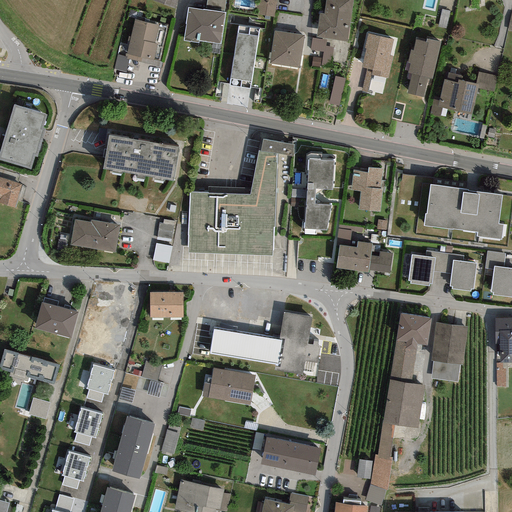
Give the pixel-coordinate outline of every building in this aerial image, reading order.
[(152,0),(152,1),(175,9),(178,0),(152,0)] [(277,0),(273,0),(258,0),(256,17),(274,19),(277,0)] [(352,0),(326,0),(325,15),(320,14),(316,37),(347,41),(352,0)] [(227,13),(187,6),(182,41),(198,43),(199,40),(222,44),(227,13)] [(160,26),(134,21),(126,58),(152,64),(160,26)] [(304,35),(274,31),(269,64),(299,68),(304,35)] [(259,37),(237,34),(230,81),(252,84),(259,37)] [(393,40),(367,34),(364,48),(366,49),(362,68),(367,69),(361,91),(367,93),(372,74),(385,77),(388,78),(393,57),(389,56),(393,40)] [(327,41),(312,39),(311,50),(324,52),(322,66),(330,67),(333,48),(326,47),(327,41)] [(440,47),(415,41),(407,75),(412,77),(408,94),(423,97),(427,79),(433,80),(440,47)] [(321,59),(313,57),(311,66),(319,68),(321,59)] [(440,98),(434,96),(430,113),(439,116),(441,107),(471,114),(478,88),(479,84),(475,84),(462,81),(463,75),(448,72),(446,80),(444,80),(440,98)] [(497,76),(478,72),(475,84),(479,84),(478,88),(494,91),(497,76)] [(345,80),(335,77),(329,104),(339,106),(345,80)] [(47,114),(14,104),(0,147),(0,158),(30,168),(43,127),(47,114)] [(177,147),(108,136),(103,169),(172,180),(177,147)] [(250,197),(190,194),(189,254),(272,257),(277,155),(292,158),(295,146),(263,141),(261,153),(259,153),(250,197)] [(333,162),(308,161),(303,233),(329,235),(331,208),(313,207),(315,191),(331,192),(333,162)] [(368,173),(354,172),(352,193),(361,193),(359,211),(382,213),(386,167),(368,166),(368,173)] [(21,185),(0,178),(0,201),(15,206),(21,185)] [(503,196),(430,186),(425,226),(479,233),(479,237),(503,241),(505,226),(499,225),(503,196)] [(292,188),(292,196),(304,197),(304,189),(292,188)] [(159,219),(157,240),(173,242),(175,221),(159,219)] [(90,223),(74,220),(70,246),(115,254),(120,225),(90,220),(90,223)] [(387,222),(377,221),(376,230),(386,231),(387,222)] [(156,242),(153,260),(169,262),(173,245),(156,242)] [(355,249),(339,246),(335,268),(367,274),(368,271),(390,274),(393,255),(379,252),(378,258),(371,257),(373,245),(357,242),(355,249)] [(504,255),(487,253),(485,268),(492,269),(489,291),(511,294),(511,268),(503,268),(504,255)] [(434,259),(411,255),(407,282),(430,286),(434,259)] [(476,265),(454,262),(450,289),(471,292),(476,265)] [(182,292),(148,293),(149,318),(183,317),(182,292)] [(77,312),(42,303),(35,329),(70,338),(77,312)] [(279,339),(213,328),(209,354),(276,364),(275,369),(303,373),(305,360),(318,362),(321,345),(307,343),(312,317),(283,313),(279,339)] [(431,319),(400,313),(395,340),(405,342),(416,343),(427,345),(431,319)] [(511,317),(495,318),(495,344),(499,344),(499,361),(511,361),(511,317)] [(467,327),(436,323),(431,360),(433,360),(460,365),(463,365),(467,327)] [(405,342),(395,340),(389,380),(410,383),(416,343),(405,342)] [(59,365),(5,350),(0,365),(0,368),(10,372),(9,376),(27,381),(28,377),(53,385),(59,365)] [(460,365),(433,360),(431,379),(458,382),(460,365)] [(157,379),(161,365),(145,361),(142,375),(157,379)] [(502,363),(496,363),(496,386),(505,386),(505,368),(502,368),(502,363)] [(112,371),(92,366),(86,389),(88,389),(86,398),(100,402),(103,394),(106,395),(112,371)] [(256,376),(212,369),(207,398),(250,405),(256,376)] [(410,383),(389,380),(378,455),(389,457),(394,425),(417,428),(424,386),(410,383)] [(50,403),(33,398),(28,414),(44,419),(50,403)] [(190,407),(178,406),(177,414),(189,416),(190,407)] [(101,415),(80,409),(74,433),(76,433),(74,441),(89,445),(91,437),(95,438),(101,415)] [(154,423),(126,416),(111,470),(140,479),(154,423)] [(203,420),(191,417),(189,425),(202,428),(203,420)] [(258,421),(245,418),(244,425),(256,428),(258,421)] [(181,425),(169,422),(161,448),(173,451),(181,425)] [(264,432),(255,430),(252,446),(261,448),(264,432)] [(319,441),(267,431),(263,457),(315,467),(319,441)] [(89,458),(68,453),(62,476),(64,476),(62,485),(77,489),(79,481),(83,482),(89,458)] [(389,457),(378,455),(374,455),(370,483),(387,490),(392,458),(389,457)] [(371,462),(358,460),(356,478),(369,479),(371,462)] [(167,466),(156,464),(155,471),(165,473),(167,466)] [(224,489),(181,479),(174,510),(182,511),(214,511),(215,510),(225,511),(230,495),(223,494),(224,489)] [(387,490),(370,483),(365,500),(381,506),(387,490)] [(130,511),(135,495),(106,487),(99,511),(130,511)] [(288,504),(264,499),(261,511),(292,511),(293,511),(305,511),(308,497),(290,493),(288,504)] [(50,511),(70,511),(73,499),(58,496),(55,511),(51,511),(50,511)] [(366,511),(367,506),(335,503),(333,511),(366,511)]
